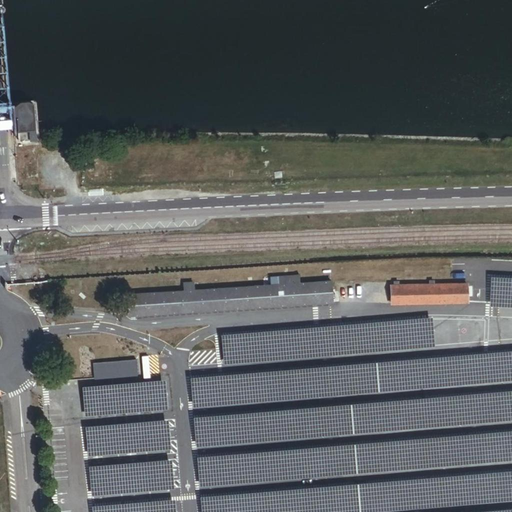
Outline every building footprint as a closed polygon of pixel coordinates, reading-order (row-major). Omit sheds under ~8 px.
[(35,140),(32,103),(15,105),(18,142),(35,140)] [(465,302),(464,285),(448,285),(448,266),(438,266),(439,285),(412,286),(412,267),(403,267),(404,286),(391,286),(391,304),(465,302)] [(331,303),(329,281),(298,284),(298,276),(278,278),(278,285),(193,291),(193,283),(182,284),(182,292),(127,296),(129,317),(331,303)] [(511,277),(491,276),(490,305),(511,305),(511,277)] [(431,317),(220,335),(223,363),(433,346),(431,317)] [(511,379),(511,350),(190,377),(194,407),(511,379)] [(136,360),(92,364),(94,384),(138,379),(136,360)] [(165,380),(82,387),(84,417),(168,409),(165,380)] [(511,390),(192,417),(195,450),(511,421),(511,390)] [(168,419),(85,426),(88,455),(171,448),(168,419)] [(511,430),(195,456),(197,489),(511,461),(511,430)] [(170,459),(87,467),(90,496),(173,489),(170,459)] [(511,472),(201,497),(202,511),(376,511),(511,501),(511,472)] [(176,511),(175,498),(92,506),(92,511),(176,511)]
